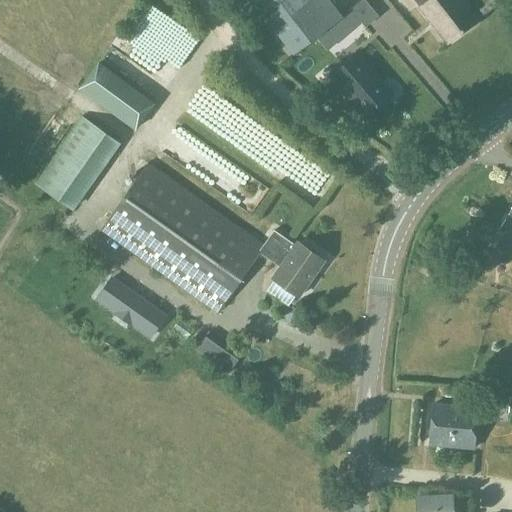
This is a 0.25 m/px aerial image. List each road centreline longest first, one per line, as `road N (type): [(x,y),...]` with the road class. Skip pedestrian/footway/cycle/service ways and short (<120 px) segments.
road 1 (tertiary): [(358,511),(392,236),(419,192),(472,144)]
road 2 (track): [(419,192),(298,111),(204,0)]
